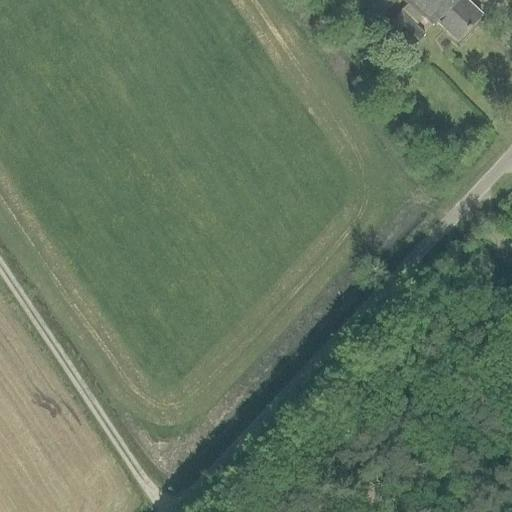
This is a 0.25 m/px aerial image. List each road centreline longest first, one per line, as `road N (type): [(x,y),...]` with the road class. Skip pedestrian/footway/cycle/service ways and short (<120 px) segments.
road 1 (unclassified): [(173,511),(511,154)]
road 2 (track): [(166,511),(0,263)]
